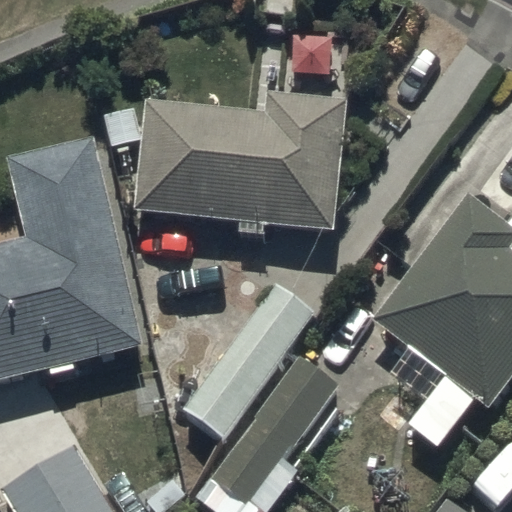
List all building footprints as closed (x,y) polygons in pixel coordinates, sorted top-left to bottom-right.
[(272,113),(153,99),(142,211),(242,223),(241,235),(267,238),(268,224),(335,232),(350,103),(274,94),(272,113)] [(15,160),(35,235),(0,244),(0,385),(151,347),(97,139),(15,160)] [(511,219),(509,223),(469,194),(375,322),(449,377),(412,428),(441,449),(479,399),(492,409),(511,381),(511,219)] [(181,221),(138,231),(153,293),(196,282),(181,221)] [(279,284),(237,343),(212,326),(174,381),(196,397),(188,408),(227,437),(318,313),(279,284)] [(342,386),(304,358),(215,479),(251,506),(342,386)] [(108,511),(80,463),(5,506),(8,511),(108,511)] [(462,511),(448,501),(439,511),(462,511)]
